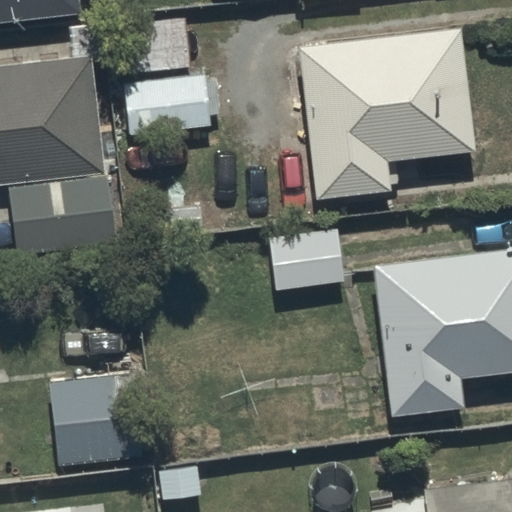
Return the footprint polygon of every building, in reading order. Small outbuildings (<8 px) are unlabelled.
[(109,19),(114,68),(187,61),(183,12),(109,19)] [(0,57),(0,177),(7,176),(15,246),(112,235),(92,54),(102,53),(98,17),(71,20),(74,49),(0,57)] [(459,23),(298,38),(313,187),(388,179),(385,148),(471,140),(459,23)] [(123,74),(123,76),(127,126),(209,120),(205,68),(123,74)] [(266,231),(275,284),(344,273),(336,220),(266,231)] [(511,239),(370,254),(386,403),(461,395),(458,368),(511,362),(511,239)] [(133,369),(48,375),(53,454),(138,449),(133,369)] [(511,511),(511,466),(423,477),(426,511),(511,511)]
